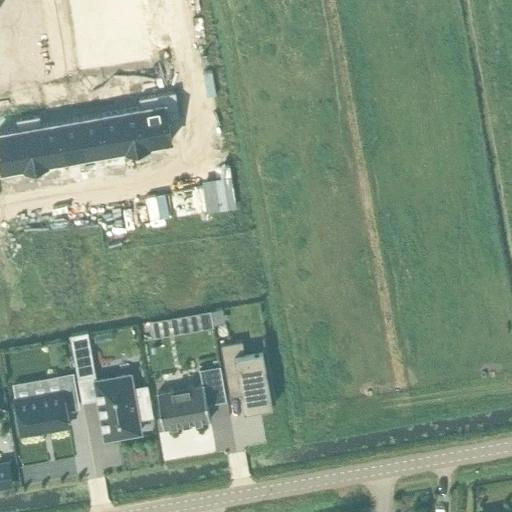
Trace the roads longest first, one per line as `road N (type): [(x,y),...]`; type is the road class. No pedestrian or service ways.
road 1 (residential): [(181,0),(206,169),(0,205)]
road 2 (unclassified): [(153,511),(511,447)]
